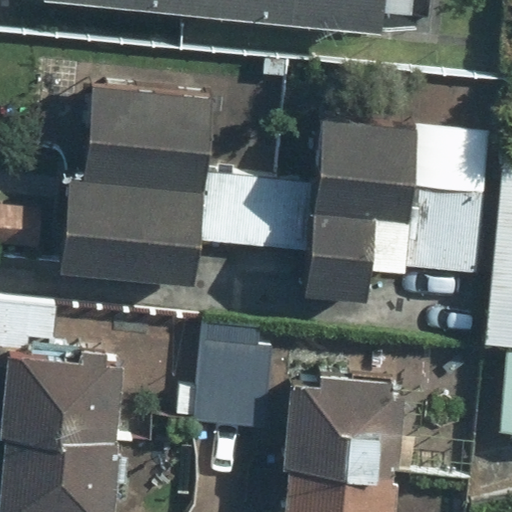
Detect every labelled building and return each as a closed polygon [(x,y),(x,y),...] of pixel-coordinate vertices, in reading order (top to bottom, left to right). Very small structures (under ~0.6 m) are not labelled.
[(136,0),(384,11),(384,0),(405,0),(414,0),(136,0)] [(320,173),(210,169),(212,135),(218,135),(220,82),(95,77),(92,171),(74,170),(70,268),(202,273),(204,238),(316,244),(320,173)] [(371,257),(412,260),(482,263),(489,123),(419,120),(323,115),(320,173),(316,244),(314,286),(370,289),(371,257)] [(35,333),(55,335),(58,298),(0,294),(0,343),(34,346),(35,333)] [(202,340),(200,385),(179,384),(178,407),(199,407),(199,416),(270,419),(273,343),(202,340)] [(127,445),(124,354),(9,351),(7,463),(0,462),(0,511),(118,511),(119,472),(131,472),(131,445),(127,445)] [(325,377),(295,376),(289,511),(404,511),(405,485),(393,485),(395,438),(407,439),(409,385),(397,385),(398,373),(326,370),(325,377)]
